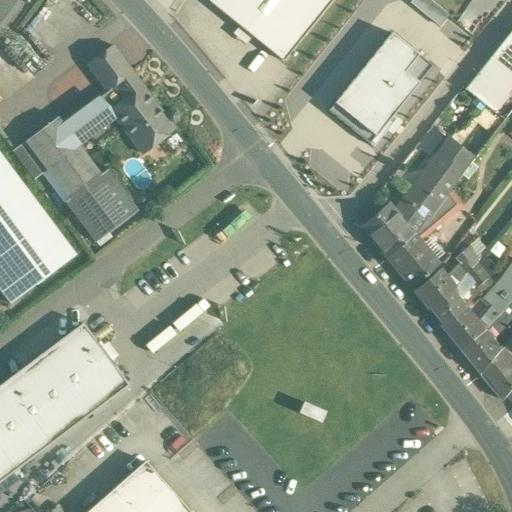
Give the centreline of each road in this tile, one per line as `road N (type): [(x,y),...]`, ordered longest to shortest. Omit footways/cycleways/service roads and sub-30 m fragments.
road 1 (residential): [(119,0),(233,120),(323,233)]
road 2 (residential): [(323,233),(511,473)]
road 3 (residential): [(323,233),(356,204),(511,11)]
